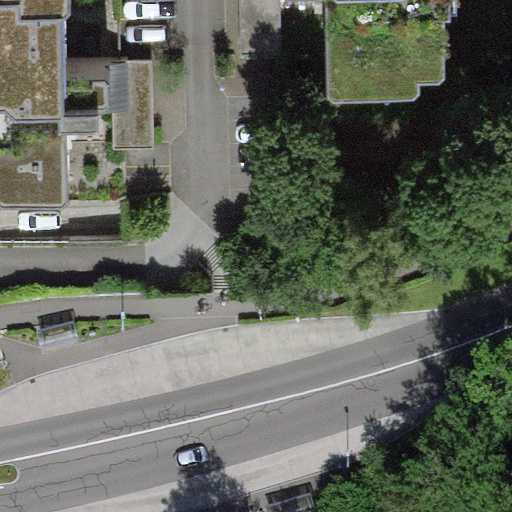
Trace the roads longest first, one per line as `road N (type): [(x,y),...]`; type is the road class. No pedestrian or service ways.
road 1 (secondary): [(511,327),(304,396),(0,473)]
road 2 (residential): [(0,268),(148,263),(190,234),(203,199),(202,0)]
